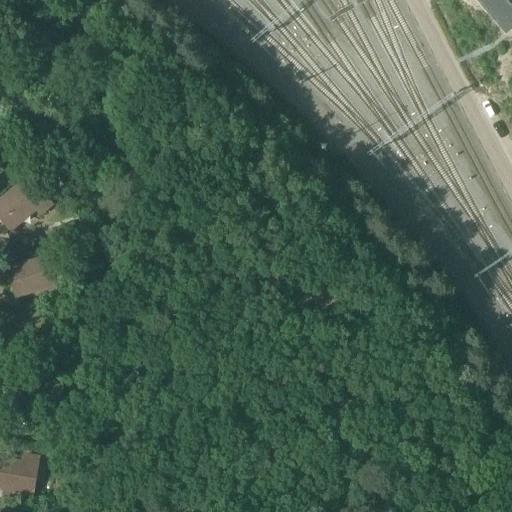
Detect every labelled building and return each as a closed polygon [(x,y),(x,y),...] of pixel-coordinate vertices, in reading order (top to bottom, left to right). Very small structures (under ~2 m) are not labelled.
[(511,26),(511,11),(502,0),(488,0),(482,5),(505,33),(511,26)] [(55,156),(62,164),(71,157),(63,149),(55,156)] [(45,211),(52,205),(28,177),(0,201),(19,223),(40,205),(45,211)] [(78,241),(69,244),(71,252),(81,250),(78,241)] [(57,293),(65,290),(55,255),(20,265),(28,293),(54,285),(57,293)] [(47,351),(55,350),(53,314),(16,316),(18,345),(46,343),(47,351)] [(72,355),(52,356),(53,369),(72,369),(72,355)] [(54,415),(62,414),(61,378),(25,379),(26,408),(54,407),(54,415)] [(0,488),(33,494),(39,458),(30,456),(29,464),(2,459),(0,468),(0,488)]
